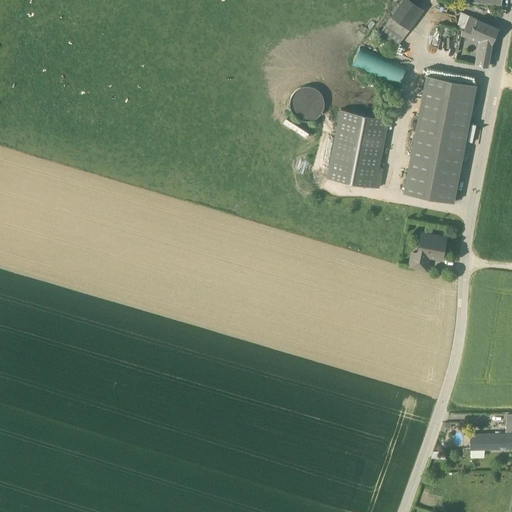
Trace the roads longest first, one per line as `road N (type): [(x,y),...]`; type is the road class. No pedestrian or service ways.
road 1 (residential): [(511,0),(465,261)]
road 2 (residential): [(465,261),(458,344),(403,511)]
